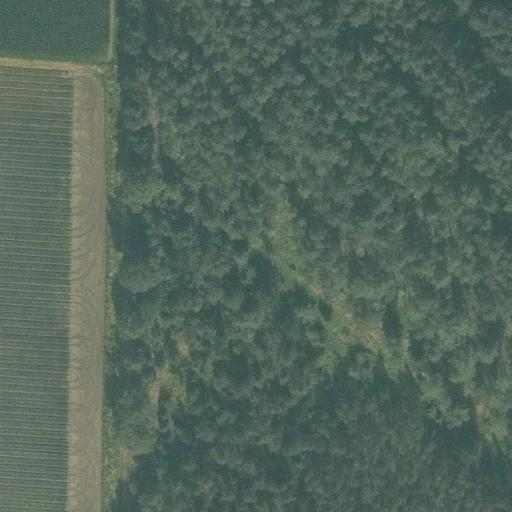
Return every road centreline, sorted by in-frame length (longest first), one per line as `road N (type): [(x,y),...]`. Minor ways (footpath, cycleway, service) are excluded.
road 1 (track): [(119,0),(117,511)]
road 2 (track): [(511,98),(436,0)]
